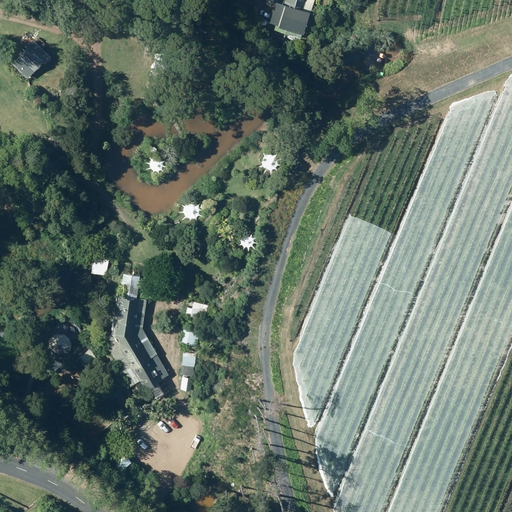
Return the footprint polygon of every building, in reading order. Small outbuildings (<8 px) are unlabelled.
[(279,0),(278,6),(282,7),(273,38),(300,46),(309,15),(304,14),(308,0),(279,0)] [(48,58),(25,34),(2,57),(26,80),(48,58)] [(263,169),(264,170),(267,172),(268,172),(270,173),(271,173),(273,172),(274,172),(275,171),(277,170),(278,169),(278,168),(279,166),(279,165),(279,163),(279,162),(279,160),(278,159),(277,158),(276,157),(275,156),(273,155),(272,155),(270,155),(269,155),(267,155),(266,156),(265,157),(264,158),(263,159),(262,160),(262,162),(261,163),(262,165),(262,166),(263,168),(263,169)] [(149,171),(150,172),(153,174),(154,174),(156,175),(157,175),(159,174),(160,174),(161,173),(163,172),(164,171),(164,170),(165,168),(165,167),(165,165),(165,164),(165,162),(164,161),(163,160),(162,159),(161,158),(159,157),(158,157),(156,157),(155,157),(153,157),(152,158),(151,159),(149,160),(149,161),(148,163),(147,164),(147,166),(147,167),(148,169),(148,170),(149,171)] [(185,216),(186,217),(188,219),(189,219),(191,219),(192,219),(194,219),(195,219),(197,218),(198,217),(199,216),(200,214),(200,213),(201,211),(201,210),(200,208),(200,207),(199,206),(198,204),(197,203),(196,202),(195,202),(193,201),(192,201),(190,202),(189,202),(187,203),(186,203),(185,205),(184,206),(183,207),(183,209),(183,210),(183,212),(183,213),(184,215),(185,216)] [(240,247),(241,248),(243,249),(245,250),(246,250),(248,250),(249,250),(251,249),(252,248),(253,248),(254,246),(255,245),(256,244),(256,242),(256,241),(256,239),(255,238),(255,236),(254,235),(253,234),(251,233),(250,233),(248,232),(247,232),(245,232),(244,233),(242,233),(241,234),(240,235),(239,237),(239,238),(238,239),(238,241),(238,242),(238,244),(239,245),(240,247)] [(91,255),(89,272),(106,274),(108,257),(91,255)] [(168,371),(143,324),(147,292),(137,291),(140,272),(123,269),(120,289),(116,288),(113,310),(107,309),(106,319),(112,320),(111,326),(102,331),(130,381),(140,376),(145,383),(168,371)] [(204,318),(208,301),(194,297),(190,315),(204,318)] [(185,321),(180,339),(196,344),(201,326),(185,321)] [(47,344),(47,345),(47,346),(47,347),(47,348),(48,349),(49,350),(49,351),(50,352),(51,352),(52,353),(52,354),(53,354),(54,355),(55,355),(56,355),(57,355),(58,355),(59,355),(60,355),(61,355),(62,355),(63,355),(64,354),(65,354),(66,353),(66,352),(67,352),(68,351),(68,350),(69,349),(69,348),(70,348),(70,347),(70,346),(70,345),(70,344),(70,343),(70,342),(69,341),(69,340),(69,339),(68,338),(67,337),(67,336),(66,336),(65,335),(64,335),(63,334),(62,334),(61,333),(60,333),(59,333),(58,333),(57,333),(56,333),(55,334),(54,334),(53,335),(52,335),(51,336),(50,336),(50,337),(49,338),(48,339),(48,340),(48,341),(47,342),(47,343),(47,344)] [(78,352),(88,367),(100,358),(90,343),(78,352)] [(196,350),(184,348),(181,362),(194,364),(196,350)] [(193,374),(180,373),(180,389),(192,389),(193,374)]
